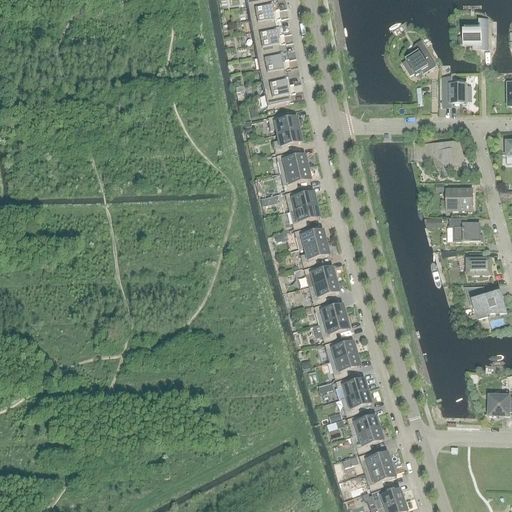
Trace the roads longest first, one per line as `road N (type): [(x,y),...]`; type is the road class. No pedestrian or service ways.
road 1 (unknown): [(160,0),(172,27),(165,77),(174,111),(232,185),(215,274),(197,312),(170,340),(99,355),(0,413)]
road 2 (tertiary): [(335,126),(419,435)]
road 3 (residential): [(318,126),(402,434)]
road 4 (residential): [(509,263),(473,125)]
road 5 (residential): [(335,126),(473,125)]
road 6 (tertiary): [(310,0),(335,126)]
road 7 (residential): [(293,0),(318,126)]
